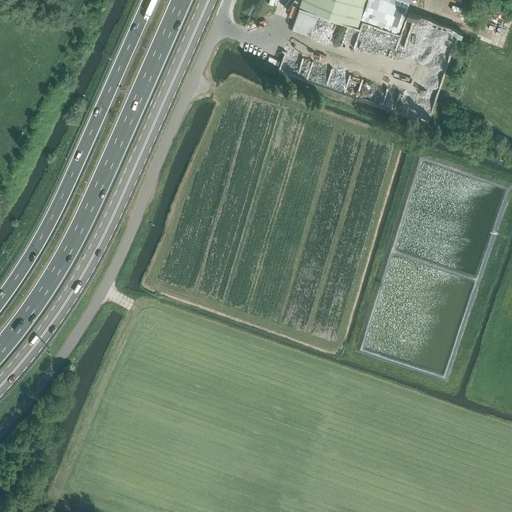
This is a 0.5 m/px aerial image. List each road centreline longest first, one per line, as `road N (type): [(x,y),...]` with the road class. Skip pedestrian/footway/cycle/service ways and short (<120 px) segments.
road 1 (unclassified): [(0,433),(104,288),(228,0)]
road 2 (primary): [(0,387),(96,251),(209,0)]
road 3 (primary): [(0,349),(72,244),(181,0)]
road 4 (primary): [(149,0),(59,201),(0,300)]
